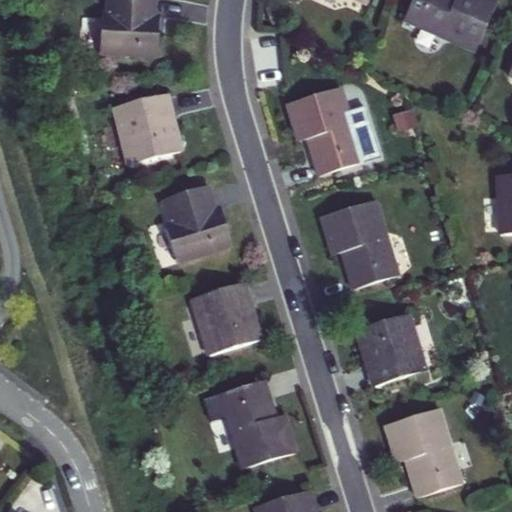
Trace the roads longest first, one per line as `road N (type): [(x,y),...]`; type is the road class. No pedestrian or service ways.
road 1 (residential): [(362,511),(237,102),(232,0)]
road 2 (residential): [(0,394),(64,447),(90,511)]
